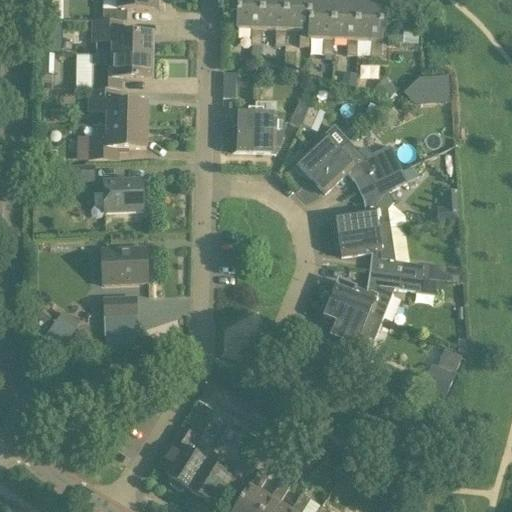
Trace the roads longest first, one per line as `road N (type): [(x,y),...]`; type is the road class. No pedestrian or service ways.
road 1 (residential): [(209,0),(197,364),(111,511)]
road 2 (tertiary): [(19,439),(5,384),(14,0)]
